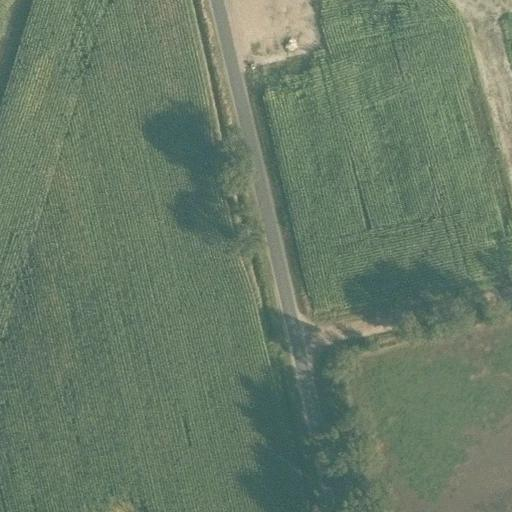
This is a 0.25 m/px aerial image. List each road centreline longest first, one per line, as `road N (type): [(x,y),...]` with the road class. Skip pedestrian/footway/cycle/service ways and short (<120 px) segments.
road 1 (unclassified): [(343,511),(228,0)]
road 2 (track): [(304,339),(511,292)]
